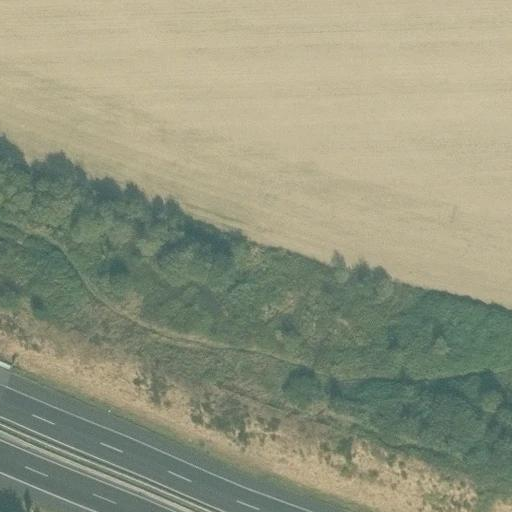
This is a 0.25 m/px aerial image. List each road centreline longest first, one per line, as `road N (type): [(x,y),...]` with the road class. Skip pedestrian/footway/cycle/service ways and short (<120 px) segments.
road 1 (track): [(511,378),(343,384),(109,322),(55,248),(0,217)]
road 2 (motorway): [(279,511),(0,401)]
road 3 (motorway): [(0,456),(136,511)]
